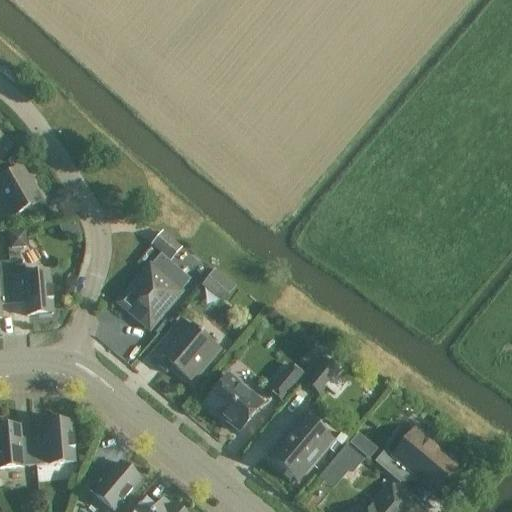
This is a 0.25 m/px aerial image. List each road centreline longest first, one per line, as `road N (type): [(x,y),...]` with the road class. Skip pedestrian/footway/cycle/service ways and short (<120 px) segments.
road 1 (unclassified): [(71,362),(101,248),(99,227),(0,90)]
road 2 (residential): [(252,511),(71,362)]
